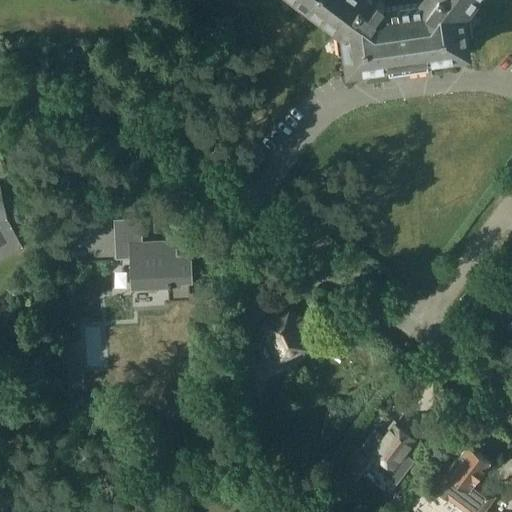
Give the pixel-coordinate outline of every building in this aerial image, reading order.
[(302,0),(345,32),(350,68),(388,63),(390,67),(430,62),(429,57),(468,51),(463,15),(474,0),(408,0),(385,4),(386,2),(384,0),(302,0)] [(0,259),(21,248),(6,220),(0,191),(0,259)] [(191,239),(143,241),(142,217),(114,219),(116,258),(130,257),(132,287),(169,286),(169,299),(191,298),(190,280),(193,280),(191,239)] [(311,344),(302,325),(305,320),(303,316),(297,315),(293,308),(262,324),(263,325),(258,328),(256,334),(257,335),(249,340),(263,369),(280,361),(282,364),(297,356),(295,352),(311,344)] [(236,356),(235,382),(254,382),(254,356),(236,356)] [(378,467),(397,481),(413,459),(404,452),(414,438),(394,423),(382,440),(376,435),(363,451),(356,445),(340,467),(356,479),(372,457),(371,456),(374,451),(384,458),(378,467)] [(447,499),(449,500),(449,499),(466,511),(482,511),(495,496),(476,482),(492,461),(468,443),(433,489),(435,490),(435,493),(444,500),(447,499)]
